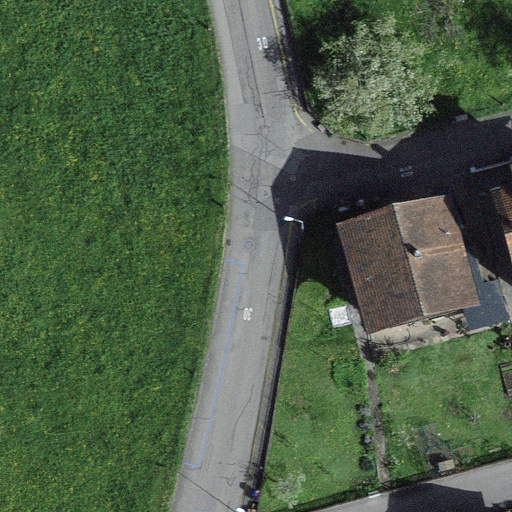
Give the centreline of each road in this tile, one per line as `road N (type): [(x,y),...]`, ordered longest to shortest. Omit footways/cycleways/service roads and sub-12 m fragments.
road 1 (tertiary): [(277,177),(242,386),(211,511)]
road 2 (residential): [(511,138),(359,178),(277,177)]
road 3 (tertiary): [(246,0),(277,177)]
road 4 (residential): [(511,481),(393,511)]
